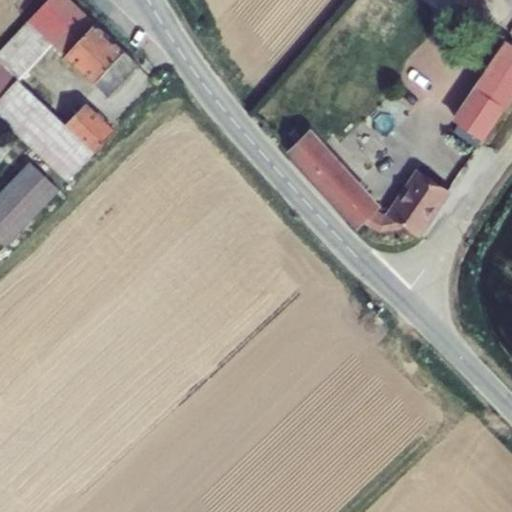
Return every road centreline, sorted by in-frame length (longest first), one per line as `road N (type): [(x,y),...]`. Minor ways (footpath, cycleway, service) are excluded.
road 1 (tertiary): [(406,300),(226,112),(147,0)]
road 2 (unclassified): [(511,143),(406,300)]
road 3 (tertiary): [(511,407),(406,300)]
